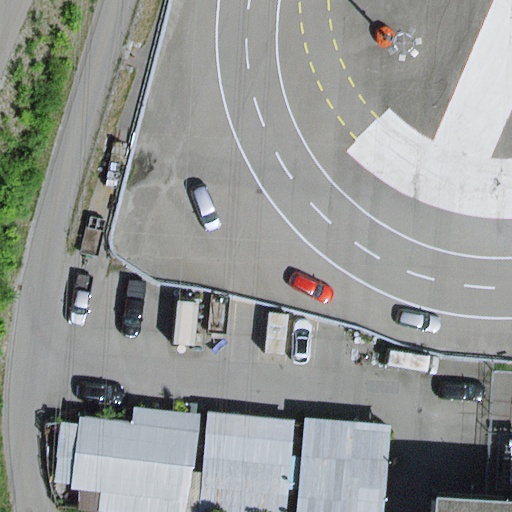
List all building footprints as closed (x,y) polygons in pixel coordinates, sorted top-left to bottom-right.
[(131,424),(82,419),(81,425),(61,423),(55,485),(72,487),(72,492),(102,495),(100,511),(191,511),(201,415),(133,408),(131,424)] [(286,511),(295,422),(210,415),(201,511),(286,511)] [(343,511),(351,422),(308,419),(300,511),(343,511)] [(385,511),(393,426),(351,422),(343,511),(385,511)] [(511,511),(511,507),(442,502),(441,511),(511,511)]
